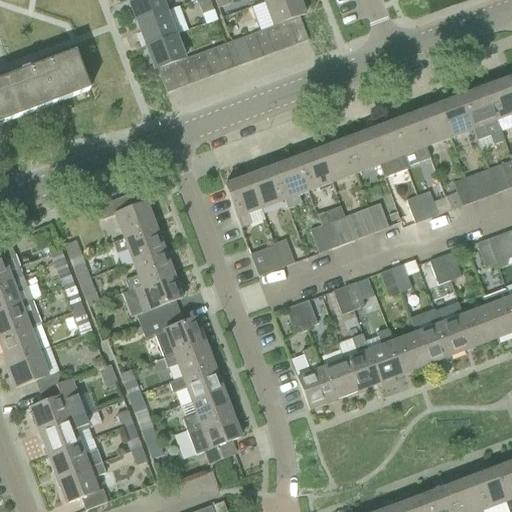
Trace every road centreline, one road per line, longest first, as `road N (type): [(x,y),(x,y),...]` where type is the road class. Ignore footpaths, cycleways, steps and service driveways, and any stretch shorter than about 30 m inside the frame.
road 1 (residential): [(168,145),(271,415),(287,511)]
road 2 (residential): [(168,145),(392,62)]
road 3 (residential): [(0,208),(168,145)]
road 4 (residential): [(392,62),(511,18)]
